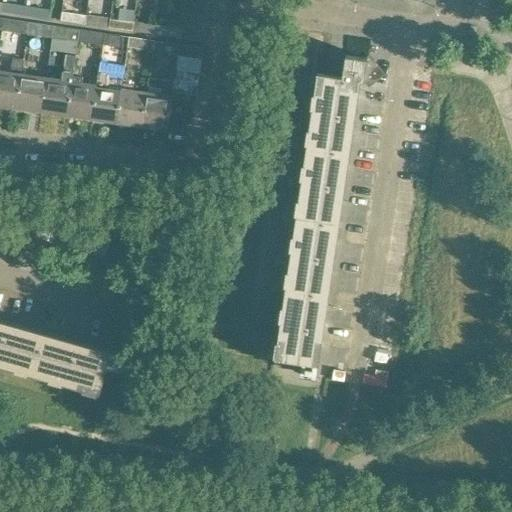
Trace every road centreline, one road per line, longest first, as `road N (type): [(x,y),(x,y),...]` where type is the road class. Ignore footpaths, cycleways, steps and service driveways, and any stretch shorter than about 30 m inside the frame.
road 1 (unclassified): [(0,177),(205,172),(218,154),(241,1)]
road 2 (unclassified): [(357,372),(409,26)]
road 3 (unclassified): [(409,26),(241,1)]
road 4 (tertiary): [(147,511),(0,507)]
road 5 (unclassified): [(129,325),(0,286)]
